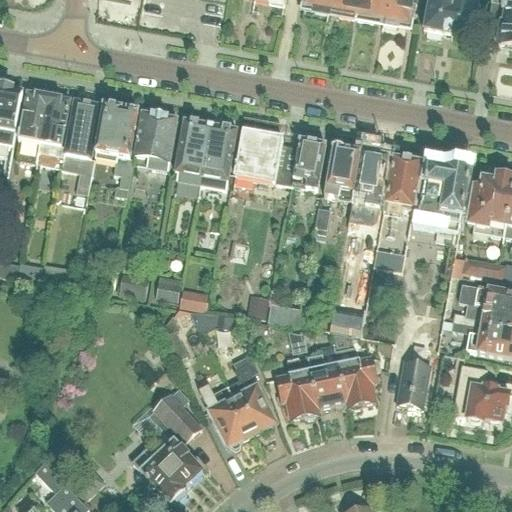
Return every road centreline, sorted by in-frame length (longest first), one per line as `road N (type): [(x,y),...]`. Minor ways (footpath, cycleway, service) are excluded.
road 1 (tertiary): [(511,137),(65,53)]
road 2 (residential): [(249,511),(308,475),(357,462),(409,461),(511,480)]
